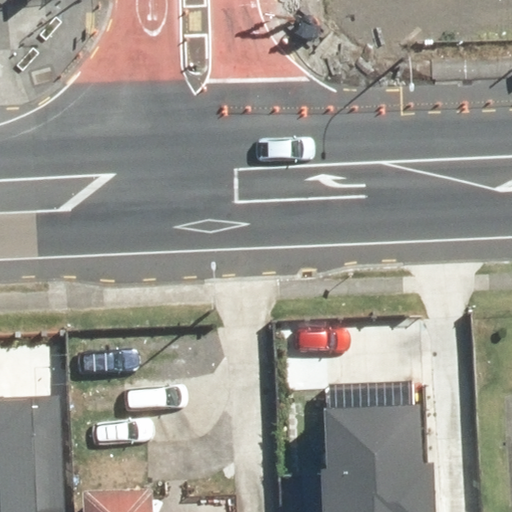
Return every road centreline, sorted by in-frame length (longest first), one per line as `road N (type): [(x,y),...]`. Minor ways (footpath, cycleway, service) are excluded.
road 1 (primary): [(271,186),(511,175)]
road 2 (tertiary): [(138,192),(147,0)]
road 3 (tertiary): [(250,0),(271,186)]
road 4 (primary): [(0,199),(138,192)]
road 5 (primary): [(138,192),(271,186)]
